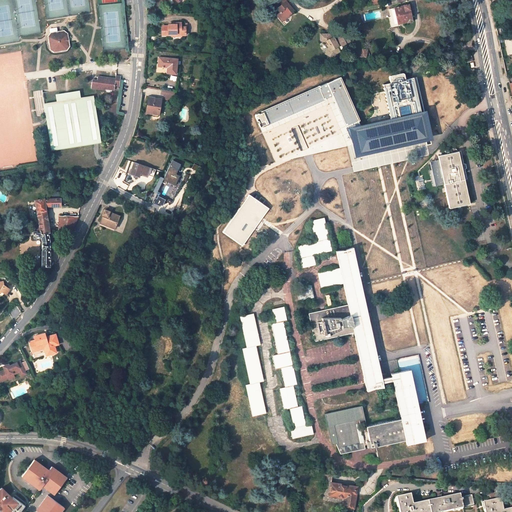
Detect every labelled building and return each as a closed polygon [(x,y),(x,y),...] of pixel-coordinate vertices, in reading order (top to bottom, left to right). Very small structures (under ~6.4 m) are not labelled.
[(288,14),(293,10),(286,0),(284,1),(276,7),(279,11),(278,12),(283,20),(289,15),(288,14)] [(412,22),(408,5),(389,9),(391,16),(389,17),(391,28),(398,26),(397,25),(412,22)] [(169,26),(162,26),(162,35),(181,35),(185,35),(185,27),(181,27),(181,22),(173,23),(173,24),(169,24),(169,26)] [(70,46),(68,33),(64,30),(50,32),(48,36),(50,50),(53,52),(68,50),(70,46)] [(338,51),(341,49),(340,46),(345,43),(341,36),(340,34),(340,35),(335,37),(337,40),(335,41),(332,36),(330,37),(328,33),(319,34),(319,41),(324,41),(325,41),(327,40),(328,44),(326,45),(328,48),(329,50),(325,54),(330,58),(334,54),(338,51)] [(167,67),(169,67),(169,73),(176,74),(178,59),(159,57),(158,66),(167,67)] [(426,142),(413,78),(405,79),(404,75),(404,74),(403,73),(390,76),(389,76),(389,77),(390,83),(383,85),(390,119),(396,149),(426,142)] [(106,88),(115,89),(115,85),(120,85),(121,77),(116,76),(116,78),(98,76),(97,82),(92,81),(91,87),(96,88),(106,89),(106,88)] [(359,121),(340,78),(320,87),(319,86),(262,112),(259,114),(258,113),(256,114),(255,115),(255,116),(257,121),(258,121),(259,123),(258,123),(260,126),(262,126),(261,126),(267,123),(268,126),(332,98),(347,131),(349,130),(359,126),(357,122),(359,121)] [(38,116),(46,114),(44,104),(42,90),(34,91),(38,116)] [(57,102),(44,104),(46,114),(52,150),(89,144),(81,98),(69,100),(66,100),(65,94),(59,95),(60,101),(57,102)] [(158,115),(161,99),(148,97),(146,113),(158,115)] [(359,126),(349,130),(355,158),(396,149),(390,119),(359,126)] [(466,179),(460,151),(438,155),(439,160),(434,161),(436,170),(433,171),(436,187),(444,185),(449,208),(469,204),(464,180),(466,179)] [(154,176),(156,169),(134,162),(130,173),(139,176),(140,173),(146,175),(146,174),(154,176)] [(180,166),(172,162),(162,182),(166,183),(167,181),(175,185),(180,176),(176,174),(180,166)] [(194,164),(192,168),(200,173),(203,169),(194,164)] [(164,197),(156,193),(153,200),(160,204),(164,197)] [(269,208),(249,194),(222,232),(242,246),(269,208)] [(60,206),(60,198),(45,199),(35,200),(40,231),(41,233),(48,232),(50,232),(46,206),(60,206)] [(114,229),(120,215),(110,211),(105,209),(102,215),(103,216),(100,224),(114,229)] [(74,216),(64,216),(64,217),(62,216),(61,231),(72,230),(78,217),(74,217),(74,216)] [(313,254),(325,251),(331,250),(329,238),(325,217),(311,220),(315,241),(298,245),(302,266),(315,263),(313,254)] [(49,266),(50,243),(48,232),(41,233),(40,231),(34,232),(35,238),(42,237),(42,267),(49,266)] [(358,272),(353,248),(336,251),(339,268),(318,272),(321,287),(343,283),(347,304),(308,313),(314,341),(323,340),(354,333),(366,390),(383,386),(383,383),(392,381),(401,419),(366,426),(361,406),(324,414),(331,445),(336,444),(340,454),(405,440),(406,444),(426,441),(410,369),(391,374),(391,376),(382,379),(360,280),(358,272)] [(0,293),(1,292),(6,295),(10,289),(4,285),(3,281),(0,281),(0,293)] [(305,292),(298,294),(300,301),(314,297),(311,286),(304,287),(305,292)] [(296,385),(283,321),(287,320),(284,307),(272,310),(275,323),(272,324),(278,355),(273,356),(275,368),(281,367),(285,388),(280,389),(284,409),(290,408),(294,428),(290,429),(292,439),(313,435),(311,425),(305,426),(301,405),(297,406),(293,386),(296,385)] [(260,343),(253,314),(240,317),(247,349),(242,350),(251,385),(246,386),(253,414),(265,412),(258,381),(264,379),(255,344),(260,343)] [(58,344),(56,334),(46,337),(45,333),(34,336),(35,340),(30,342),(33,352),(44,348),(46,353),(46,355),(56,352),(54,345),(58,344)] [(32,358),(39,357),(38,355),(46,353),(44,348),(33,352),(30,352),(32,358)] [(401,368),(420,366),(419,356),(400,358),(401,368)] [(30,372),(25,361),(21,363),(20,361),(9,366),(9,365),(5,366),(4,369),(5,370),(0,372),(0,381),(8,378),(7,376),(12,373),(13,375),(19,372),(20,374),(23,375),(30,372)] [(67,477),(52,466),(49,470),(35,459),(22,476),(40,489),(43,485),(55,494),(67,477)] [(353,508),(357,486),(338,484),(338,486),(331,485),(330,488),(333,489),(332,496),(344,499),(343,506),(353,508)] [(12,497),(1,486),(0,486),(0,511),(18,511),(23,504),(12,497)] [(412,505),(410,494),(399,497),(400,501),(397,502),(399,511),(428,511),(430,511),(434,511),(443,511),(446,511),(445,509),(450,508),(450,510),(462,508),(462,506),(473,504),(471,495),(460,497),(459,494),(412,505)] [(60,511),(64,507),(48,495),(36,511),(38,511),(60,511)] [(511,511),(511,509),(511,508),(502,510),(500,499),(486,501),(487,506),(484,507),(484,511),(511,511)] [(484,511),(484,507),(483,502),(473,504),(462,506),(462,508),(450,510),(446,511),(443,511),(484,511)]
